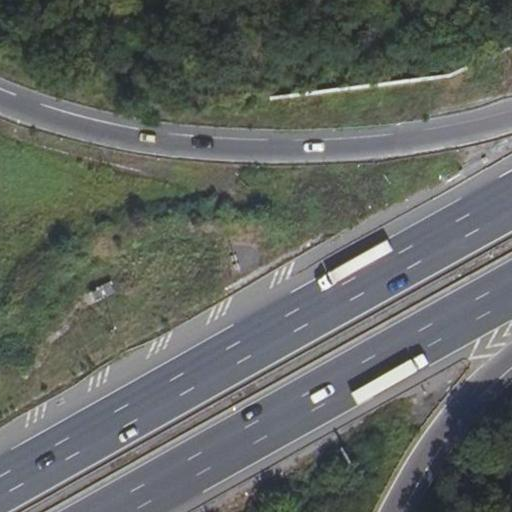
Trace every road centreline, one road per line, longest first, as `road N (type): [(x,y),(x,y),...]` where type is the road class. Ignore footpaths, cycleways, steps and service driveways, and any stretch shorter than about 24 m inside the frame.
road 1 (trunk): [(511,200),(0,485)]
road 2 (trunk): [(511,118),(396,145),(221,150),(139,142),(0,104)]
road 3 (trunk): [(112,511),(511,289)]
road 4 (trunk): [(398,511),(471,394),(511,353)]
